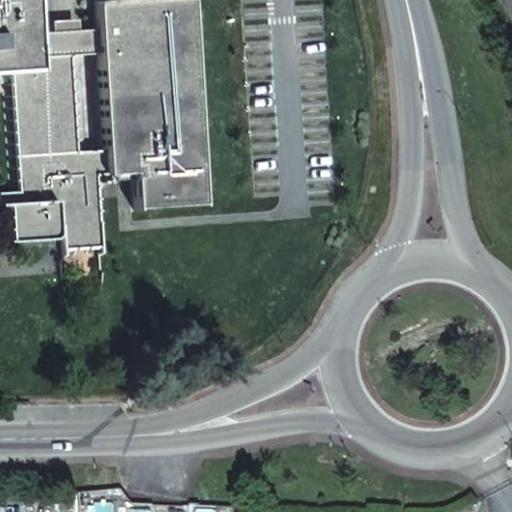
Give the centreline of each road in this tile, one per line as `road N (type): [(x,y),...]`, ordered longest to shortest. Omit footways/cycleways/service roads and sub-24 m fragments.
road 1 (unclassified): [(476,273),(445,78),(418,0)]
road 2 (unclassified): [(408,0),(419,138),(407,246),(393,271)]
road 3 (tertiary): [(150,437),(377,424)]
road 4 (tertiary): [(344,333),(150,437)]
road 5 (tertiary): [(0,441),(150,437)]
road 6 (tertiary): [(377,424),(432,443),(491,422)]
